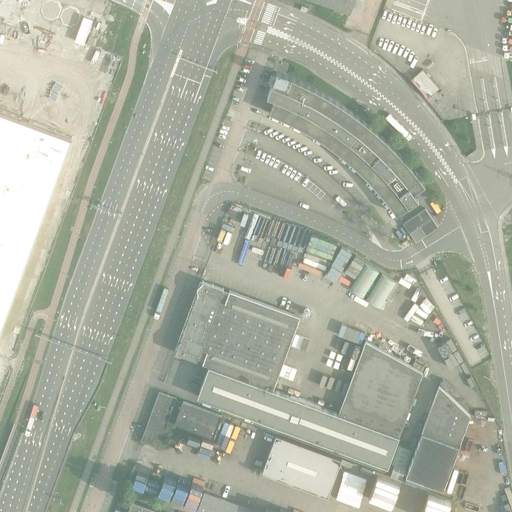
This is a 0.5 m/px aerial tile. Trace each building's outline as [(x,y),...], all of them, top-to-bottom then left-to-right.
[(310,0),(318,3),(350,14),(355,0),(310,0)] [(84,17),(75,41),(84,45),(93,20),(84,17)] [(89,37),(87,44),(93,46),(95,39),(89,37)] [(423,66),(413,75),(429,94),(439,85),(423,66)] [(399,153),(382,136),(369,125),(356,115),(343,106),(329,97),(307,85),(286,76),(277,72),(267,97),(275,100),(269,113),(283,118),(302,128),(321,139),(338,152),(355,166),(370,181),(384,197),(397,215),(419,200),(414,194),(426,185),(421,178),(410,166),(399,153)] [(0,110),(0,334),(73,137),(0,110)] [(403,224),(416,242),(438,227),(426,209),(403,224)] [(365,264),(350,289),(363,297),(379,272),(365,264)] [(382,274),(366,299),(380,308),(395,282),(382,274)] [(411,292),(416,279),(406,275),(401,287),(411,292)] [(223,291),(224,288),(203,281),(176,353),(197,361),(198,358),(204,360),(203,363),(209,366),(273,389),(300,316),(229,290),(229,293),(223,291)] [(366,340),(339,413),(400,436),(423,372),(366,340)] [(400,436),(339,413),(273,389),(209,366),(198,396),(255,418),(253,423),(386,472),(400,436)] [(320,380),(325,382),(327,378),(329,379),(331,373),(323,371),(320,380)] [(341,390),(346,391),(350,380),(345,378),(341,390)] [(443,489),(471,415),(439,385),(418,442),(413,440),(408,451),(414,453),(406,475),(443,489)] [(142,441),(159,447),(176,396),(159,390),(142,441)] [(176,419),(182,401),(176,399),(170,417),(176,419)] [(215,436),(223,413),(184,399),(176,422),(215,436)] [(342,460),(276,435),(262,473),(328,497),(342,460)] [(366,499),(395,507),(405,468),(401,468),(402,464),(395,462),(392,477),(375,472),(373,478),(344,471),(339,490),(366,497),(366,499)] [(156,493),(159,486),(158,486),(161,479),(150,475),(150,477),(139,472),(134,483),(156,493)] [(250,511),(252,509),(205,492),(198,511),(201,511),(250,511)] [(191,506),(194,507),(198,500),(189,495),(187,500),(193,503),(191,506)] [(163,511),(132,500),(127,511),(163,511)] [(438,502),(436,508),(442,510),(441,511),(445,511),(448,505),(438,502)]
